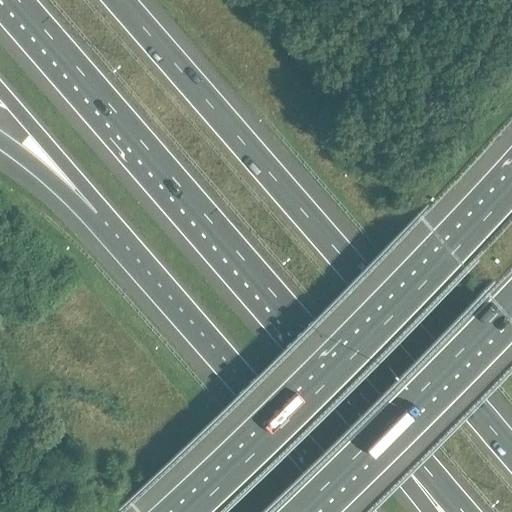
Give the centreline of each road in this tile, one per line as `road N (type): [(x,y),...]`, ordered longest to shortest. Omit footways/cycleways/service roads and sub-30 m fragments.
road 1 (motorway): [(511,453),(118,0)]
road 2 (motorway): [(6,0),(393,452)]
road 3 (motorway): [(511,188),(190,511)]
road 4 (motorway): [(99,212),(358,511)]
road 5 (motorway): [(296,511),(511,298)]
road 6 (motorway): [(0,96),(99,212)]
road 7 (motorway): [(0,139),(99,212)]
